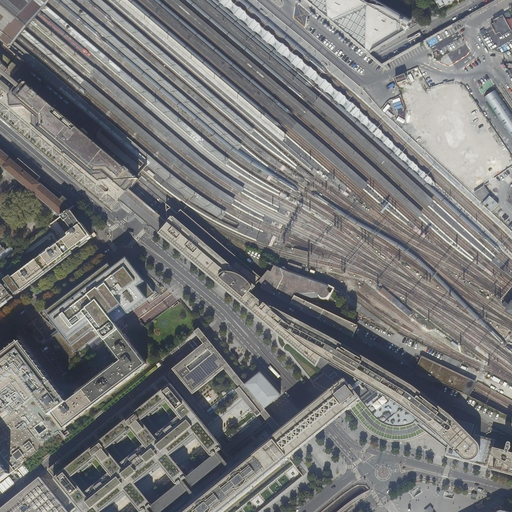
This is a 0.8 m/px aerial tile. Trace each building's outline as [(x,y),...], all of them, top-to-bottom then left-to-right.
[(0,0),(0,36),(13,47),(51,0),(0,0)] [(288,136),(268,120),(126,0),(122,0),(119,3),(283,142),(288,136)] [(306,0),(328,18),(332,22),(365,50),(370,53),(371,53),(405,32),(405,31),(407,32),(408,30),(409,31),(410,29),(409,28),(413,22),(406,18),(388,8),(375,0),(306,0)] [(500,32),(502,36),(505,35),(511,31),(511,30),(506,20),(505,18),(503,15),(493,20),(495,23),(491,25),(496,34),(500,32)] [(0,50),(0,77),(0,78),(3,74),(7,69),(13,62),(0,50)] [(48,91),(13,62),(7,69),(3,74),(0,78),(13,89),(14,94),(14,104),(27,103),(33,108),(34,125),(34,126),(36,127),(51,141),(74,160),(84,169),(97,180),(99,179),(104,179),(107,175),(115,182),(120,186),(122,188),(125,190),(136,177),(142,170),(152,158),(59,79),(48,91)] [(435,97),(423,67),(394,78),(405,109),(408,109),(435,97)] [(511,114),(496,91),(484,99),(511,141),(511,114)] [(62,217),(71,210),(75,206),(69,201),(66,198),(53,188),(48,184),(38,175),(36,173),(23,162),(19,159),(16,163),(3,152),(0,149),(0,164),(8,172),(38,196),(62,217)] [(238,259),(179,209),(176,212),(169,206),(164,202),(166,219),(161,226),(158,229),(157,231),(158,235),(161,238),(176,250),(191,263),(206,276),(218,285),(236,300),(275,332),(294,349),(315,367),(318,363),(321,356),(348,373),(344,377),(332,389),(349,409),(352,412),(365,428),(369,432),(373,435),(383,439),(388,441),(398,441),(406,440),(413,439),(418,437),(421,435),(426,432),(432,437),(446,449),(446,452),(445,456),(467,462),(480,465),(488,467),(511,473),(511,452),(509,452),(511,444),(511,443),(510,443),(509,442),(508,443),(507,443),(505,451),(495,448),(497,440),(495,440),(494,440),(493,440),(492,440),(491,440),(482,438),(475,435),(472,435),(474,425),(456,420),(418,390),(397,376),(362,356),(337,340),(320,331),(289,315),(264,300),(263,301),(263,302),(255,295),(251,291),(258,282),(257,281),(260,277),(238,259)] [(0,228),(17,210),(8,203),(0,212),(0,228)] [(62,217),(72,231),(61,239),(50,225),(15,251),(0,263),(11,276),(12,278),(22,291),(25,288),(34,281),(45,274),(54,267),(63,260),(72,253),(81,247),(90,240),(92,238),(82,225),(77,218),(71,210),(62,217)] [(0,392),(17,380),(27,394),(7,409),(11,414),(37,395),(52,414),(54,413),(65,426),(146,364),(116,325),(149,300),(120,263),(114,268),(109,262),(98,270),(83,282),(68,294),(52,305),(44,311),(50,320),(38,329),(47,341),(54,336),(71,358),(76,353),(81,360),(106,341),(121,361),(68,402),(22,342),(20,343),(19,341),(0,355),(0,392)] [(288,307),(294,295),(295,295),(296,292),(300,293),(301,294),(305,294),(306,294),(307,294),(308,294),(311,294),(312,294),(313,294),(314,294),(315,294),(316,294),(317,295),(318,296),(319,297),(319,298),(321,298),(322,299),(323,299),(323,298),(325,298),(326,297),(327,296),(327,295),(327,293),(327,291),(326,290),(327,288),(328,286),(325,284),(286,271),(273,265),(270,271),(267,269),(260,277),(257,281),(258,282),(259,283),(261,284),(259,288),(276,296),(287,302),(286,305),(288,307)] [(12,278),(11,276),(6,279),(18,294),(19,293),(22,291),(12,278)] [(2,283),(0,279),(0,307),(7,302),(12,298),(13,298),(2,283)] [(18,294),(6,279),(4,281),(2,283),(13,298),(15,296),(18,294)] [(466,284),(478,291),(480,289),(467,282),(466,284)] [(401,310),(404,306),(382,288),(379,291),(401,310)] [(294,295),(288,307),(301,313),(305,315),(306,313),(348,335),(352,337),(357,325),(294,295)] [(502,305),(511,311),(511,304),(505,300),(502,305)] [(411,312),(404,306),(401,310),(408,315),(411,312)] [(41,343),(32,331),(30,333),(38,344),(41,343)] [(204,345),(209,341),(205,336),(201,331),(196,335),(200,340),(204,345)] [(226,369),(230,366),(209,341),(204,345),(174,370),(194,395),(226,369)] [(476,382),(421,356),(412,373),(468,396),(476,382)] [(146,375),(148,377),(158,368),(156,366),(146,375)] [(278,432),(281,429),(264,409),(245,385),(230,366),(226,369),(241,387),(237,390),(247,402),(258,416),(262,413),(278,432)] [(245,385),(264,409),(279,397),(281,395),(271,384),(261,373),(248,383),(245,385)] [(165,376),(49,470),(55,478),(54,478),(78,507),(81,511),(102,511),(125,494),(133,504),(139,511),(156,511),(153,507),(152,506),(153,505),(145,495),(136,485),(160,465),(169,476),(177,486),(178,484),(179,486),(186,494),(195,487),(188,479),(187,477),(188,476),(180,466),(172,456),(195,436),(196,437),(204,447),(212,457),(213,456),(214,457),(221,465),(230,459),(222,449),(223,448),(222,447),(223,446),(216,437),(208,427),(172,383),(171,383),(165,376)] [(233,388),(206,410),(210,415),(238,393),(233,388)] [(349,409),(332,389),(324,395),(311,405),(310,406),(281,429),(278,432),(261,446),(257,449),(256,447),(240,460),(242,462),(222,478),(221,476),(205,488),(207,490),(187,506),(186,504),(176,511),(222,511),(290,457),(298,450),(327,427),(331,424),(341,416),(349,409)] [(93,417),(95,419),(106,411),(104,409),(93,417)] [(255,414),(227,437),(231,441),(259,419),(255,414)] [(48,429),(43,422),(35,428),(40,435),(48,429)] [(0,450),(0,482),(10,475),(15,470),(0,450)] [(51,451),(41,460),(42,462),(53,453),(51,451)] [(188,479),(195,487),(221,465),(214,457),(188,479)] [(29,472),(24,465),(18,470),(24,476),(29,472)] [(0,511),(68,511),(41,477),(0,509),(0,511)] [(0,484),(0,489),(3,493),(15,483),(10,477),(0,484)] [(153,507),(156,511),(164,511),(186,494),(179,486),(153,507)]
